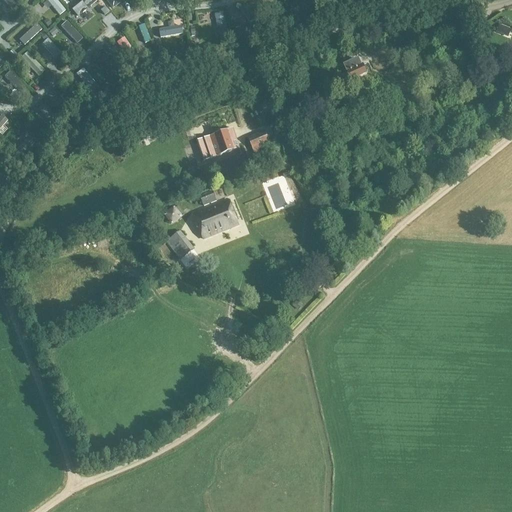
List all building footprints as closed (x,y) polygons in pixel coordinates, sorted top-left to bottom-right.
[(1,0),(12,11),(18,6),(12,0),(1,0)] [(59,17),(65,12),(55,0),(49,0),(47,2),(59,17)] [(273,4),(269,9),(274,13),(278,8),(273,4)] [(104,18),(93,5),(89,9),(100,21),(104,18)] [(248,6),(242,10),(254,27),(260,23),(248,6)] [(215,15),(220,37),(227,35),(222,14),(215,15)] [(77,20),(88,34),(93,30),(81,16),(77,20)] [(77,45),(83,40),(67,23),(61,28),(77,45)] [(151,42),(144,25),(138,28),(145,45),(151,42)] [(19,41),(24,47),(41,31),(36,26),(19,41)] [(161,38),(181,35),(179,27),(160,30),(161,38)] [(117,44),(130,64),(137,59),(124,39),(117,44)] [(42,45),(56,60),(61,54),(48,40),(42,45)] [(17,55),(12,51),(9,54),(14,59),(17,55)] [(21,59),(39,78),(45,72),(27,53),(21,59)] [(104,57),(98,62),(113,81),(120,76),(104,57)] [(341,77),(349,74),(354,87),(363,83),(360,78),(367,75),(363,68),(362,68),(358,61),(345,67),(338,70),(341,77)] [(265,68),(242,77),(250,101),(274,92),(265,68)] [(99,88),(84,69),(78,74),(93,93),(99,88)] [(10,73),(4,79),(21,95),(26,89),(10,73)] [(406,84),(381,92),(384,102),(409,95),(406,84)] [(81,110),(65,92),(59,97),(74,115),(81,110)] [(472,94),(441,106),(445,116),(472,106),(470,101),(475,100),(472,94)] [(60,123),(45,105),(38,110),(54,128),(60,123)] [(233,129),(197,142),(204,162),(240,149),(233,129)] [(248,138),(255,156),(268,151),(269,153),(279,149),(280,147),(275,135),(268,137),(265,131),(248,138)] [(36,143),(34,141),(34,140),(32,138),(31,138),(30,137),(15,153),(21,158),(36,143)] [(7,146),(3,150),(9,155),(13,151),(7,146)] [(246,167),(242,156),(213,166),(217,178),(246,167)] [(203,240),(239,226),(230,201),(212,208),(211,204),(217,201),(213,192),(200,197),(204,206),(207,205),(208,209),(194,215),(203,240)] [(184,216),(176,207),(165,216),(174,227),(184,219),(182,217),(184,216)] [(181,232),(167,242),(180,260),(194,250),(181,232)] [(305,305),(300,300),(294,305),(299,310),(305,305)]
